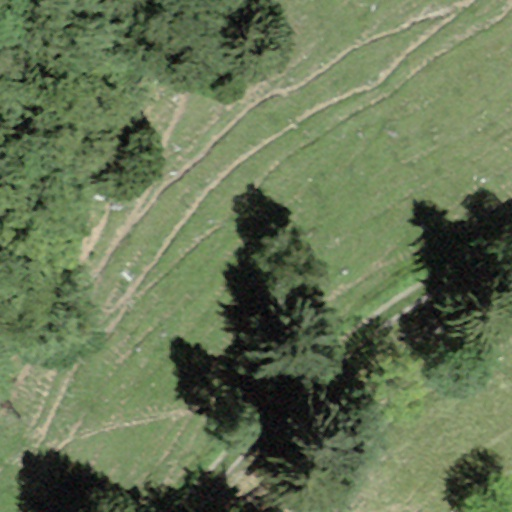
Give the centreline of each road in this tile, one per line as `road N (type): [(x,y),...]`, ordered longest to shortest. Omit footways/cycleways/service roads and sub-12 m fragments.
road 1 (track): [(511,242),(436,282),(282,403)]
road 2 (track): [(282,403),(193,511)]
